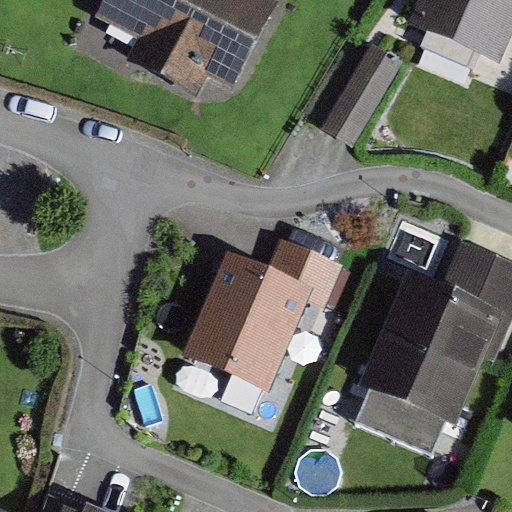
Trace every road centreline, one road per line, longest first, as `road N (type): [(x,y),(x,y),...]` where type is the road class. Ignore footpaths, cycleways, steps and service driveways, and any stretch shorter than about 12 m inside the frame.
road 1 (residential): [(262,511),(105,439),(91,415),(139,174)]
road 2 (residential): [(511,220),(424,186),(387,182),(273,205),(139,174)]
road 3 (residential): [(139,174),(0,128)]
